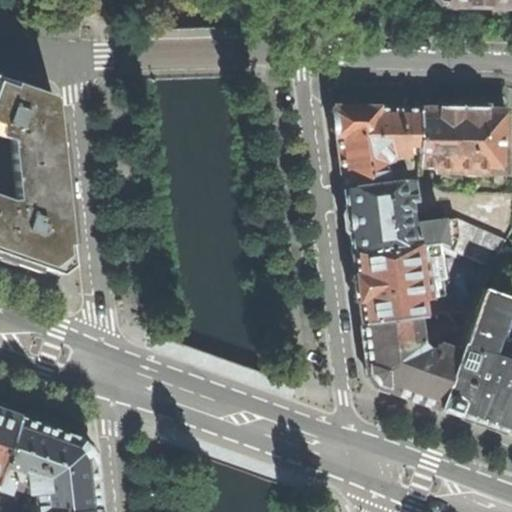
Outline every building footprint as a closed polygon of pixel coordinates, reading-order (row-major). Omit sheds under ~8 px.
[(22,84),(0,75),(0,134),(12,139),(17,199),(8,200),(0,196),(0,250),(14,256),(58,271),(72,262),(63,178),(54,95),(22,84)] [(438,109),(420,109),(419,154),(419,164),(434,165),(434,171),(505,172),(506,111),(486,110),(486,106),(462,106),(438,105),(438,109)] [(337,146),(343,189),(389,183),(386,163),(394,157),(419,154),(420,109),(332,107),(337,146)] [(458,237),(455,219),(412,223),(409,200),(414,200),(411,180),(389,183),(343,189),(347,220),(352,253),(437,243),(452,250),(458,237)] [(505,240),(455,219),(458,237),(452,250),(490,267),(505,240)] [(425,254),(438,253),(437,243),(352,253),(356,285),(360,323),(419,316),(424,315),(421,297),(430,296),(425,254)] [(434,296),(432,279),(441,278),(438,253),(425,254),(430,296),(434,296)] [(480,423),(511,433),(511,362),(493,356),(511,302),(511,300),(483,289),(461,349),(440,408),(480,423)] [(404,396),(440,408),(461,349),(440,342),(438,349),(429,347),(421,341),(419,316),(360,323),(368,383),(404,396)] [(0,412),(0,464),(16,418),(0,412)] [(79,441),(16,418),(0,464),(0,511),(59,511),(94,508),(88,453),(83,447),(79,441)]
